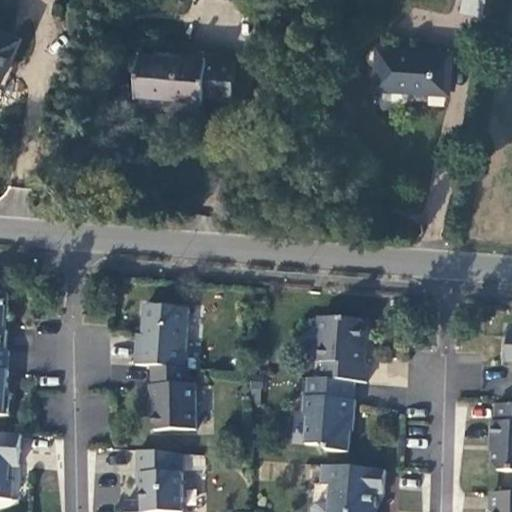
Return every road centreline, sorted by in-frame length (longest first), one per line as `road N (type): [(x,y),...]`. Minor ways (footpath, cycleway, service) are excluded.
road 1 (unclassified): [(0,231),(511,273)]
road 2 (residential): [(75,511),(70,303)]
road 3 (residential): [(440,511),(445,347)]
